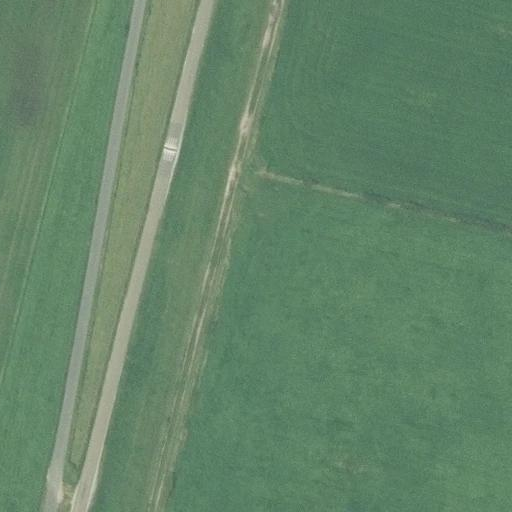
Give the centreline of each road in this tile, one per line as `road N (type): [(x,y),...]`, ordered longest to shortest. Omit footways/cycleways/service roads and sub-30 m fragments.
road 1 (unclassified): [(76,511),(204,0)]
road 2 (track): [(273,0),(150,511)]
road 3 (unclassified): [(47,511),(144,0)]
